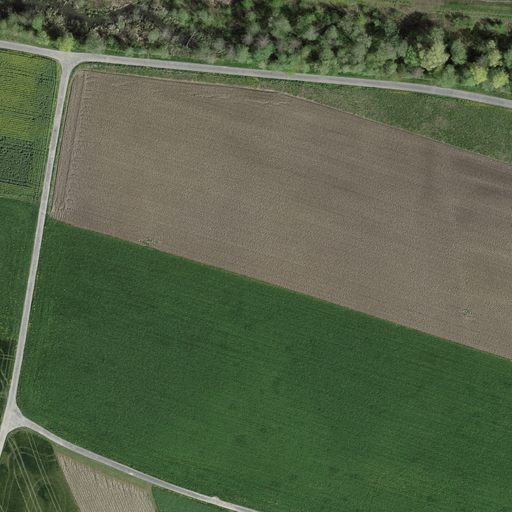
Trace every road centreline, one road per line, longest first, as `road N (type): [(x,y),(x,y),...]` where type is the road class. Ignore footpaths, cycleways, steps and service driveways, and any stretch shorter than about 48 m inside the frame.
road 1 (track): [(511,104),(402,81),(72,55)]
road 2 (track): [(72,55),(0,441)]
road 3 (track): [(242,511),(167,487),(8,413)]
road 4 (track): [(511,21),(275,0)]
